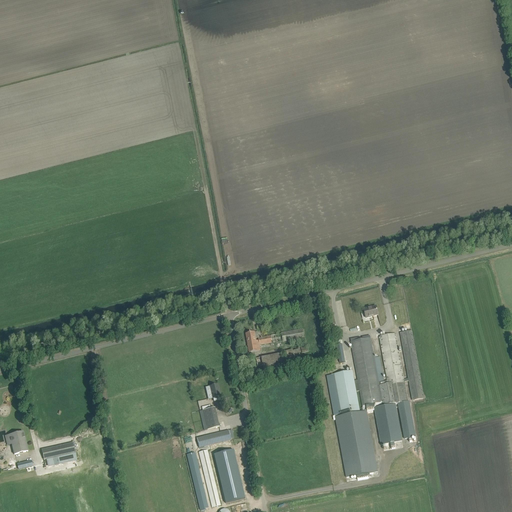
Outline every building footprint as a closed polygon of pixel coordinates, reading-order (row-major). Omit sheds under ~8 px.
[(378,316),(377,311),(376,306),(364,309),(366,319),(378,316)] [(281,333),(283,342),(288,341),(289,343),(304,340),(304,338),(303,329),(281,333)] [(334,375),(326,376),(334,416),(335,415),(339,415),(341,414),(342,414),(342,415),(360,411),(357,392),(360,391),(363,406),(363,408),(365,408),(366,408),(367,409),(374,408),(381,445),(391,444),(391,447),(395,447),(394,443),(402,441),(396,405),(398,404),(404,439),(409,438),(409,440),(412,439),(412,438),(416,437),(409,402),(408,402),(407,398),(405,388),(404,382),(409,382),(410,388),(412,401),(424,399),(422,388),(412,331),(411,331),(400,333),(408,379),(404,380),(395,334),(379,337),(380,342),(388,381),(384,382),(382,370),(380,357),(374,358),(371,338),(370,338),(370,336),(362,337),(363,340),(361,340),(360,338),(355,339),(351,339),(351,342),(358,381),(355,381),(353,371),(334,374),(334,375)] [(260,345),(258,341),(256,341),(255,332),(246,334),(249,353),(261,351),(260,345)] [(271,336),(258,338),(258,341),(260,345),(272,343),(271,336)] [(258,375),(256,368),(249,370),(251,377),(258,375)] [(211,393),(212,398),(213,398),(214,401),(220,400),(219,397),(220,396),(218,385),(206,388),(207,394),(211,393)] [(203,411),(208,430),(219,427),(215,408),(203,411)] [(335,417),(346,478),(357,476),(357,479),(368,477),(367,474),(378,472),(367,411),(365,412),(365,408),(363,408),(362,412),(339,417),(339,415),(335,415),(335,417)] [(202,437),(196,438),(199,448),(204,447),(231,440),(229,431),(202,437)] [(10,435),(14,455),(28,451),(23,432),(10,435)] [(81,450),(97,446),(95,435),(78,440),(81,450)] [(73,443),(42,450),(44,459),(44,460),(46,459),(53,458),(54,466),(60,465),(59,464),(64,463),(62,456),(75,453),(73,443)] [(160,479),(154,449),(144,451),(151,481),(160,479)] [(221,505),(207,450),(199,452),(212,507),(221,505)] [(232,502),(244,499),(242,489),(238,473),(233,450),(220,453),(214,455),(226,504),(232,502)] [(143,452),(134,453),(146,511),(155,511),(153,497),(150,498),(150,500),(148,500),(147,492),(151,491),(143,452)] [(200,510),(202,510),(208,508),(195,453),(188,455),(187,455),(200,510)] [(137,479),(131,455),(122,457),(129,486),(133,485),(132,480),(137,479)] [(39,477),(45,511),(119,511),(110,460),(99,462),(99,463),(77,467),(78,468),(68,470),(58,472),(58,473),(48,475),(39,477)] [(32,461),(17,464),(19,470),(33,466),(32,461)] [(44,511),(38,478),(29,479),(35,511),(44,511)] [(7,485),(0,486),(0,494),(3,511),(33,511),(27,480),(18,482),(7,485)]
